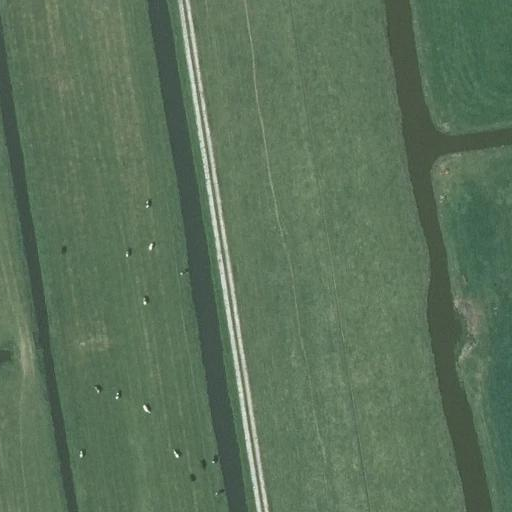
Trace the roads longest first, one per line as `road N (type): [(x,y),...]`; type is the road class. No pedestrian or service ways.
road 1 (track): [(263,511),(183,0)]
road 2 (track): [(0,192),(31,380)]
